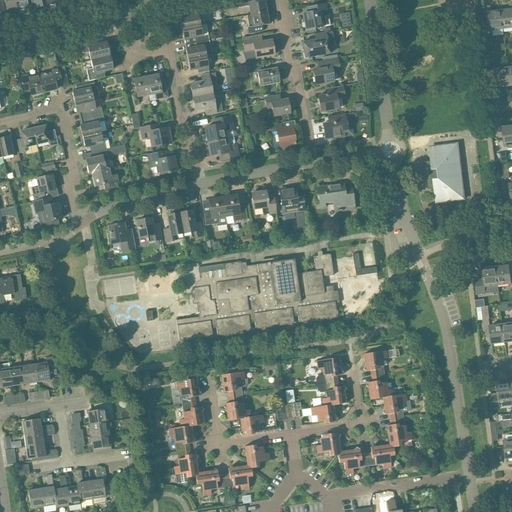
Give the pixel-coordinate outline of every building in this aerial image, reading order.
[(4,0),(7,11),(17,8),(29,6),(27,1),(27,0),(4,0)] [(58,4),(56,0),(33,0),(35,9),(50,6),(58,4)] [(251,15),(266,12),(264,0),(263,0),(257,1),(256,0),(227,0),(228,0),(229,10),(249,6),(251,15)] [(309,13),(304,14),(306,30),(323,27),(330,26),(328,16),(325,17),(324,11),(326,11),(325,4),(308,7),(309,13)] [(181,24),(179,25),(180,30),(200,26),(200,25),(198,16),(203,15),(202,7),(187,10),(181,11),(182,18),(180,18),(181,24)] [(511,9),(501,11),(504,29),(511,27),(511,9)] [(491,31),(504,29),(501,11),(489,12),(491,31)] [(251,15),(247,15),(249,28),(248,28),(249,34),(263,32),(262,26),(268,25),(266,12),(251,15)] [(350,12),(341,14),(344,27),(352,25),(350,12)] [(200,26),(180,30),(181,35),(183,35),(184,40),(197,38),(198,42),(209,40),(206,24),(200,25),(200,26)] [(332,38),(331,32),(315,35),(316,41),(303,43),(305,59),(330,54),(328,39),(332,38)] [(77,36),(78,42),(87,40),(85,34),(77,36)] [(258,43),(257,36),(242,39),(245,52),(243,53),(246,62),(248,63),(258,60),(258,59),(274,56),(271,41),(258,43)] [(89,52),(91,61),(110,56),(106,42),(98,44),(96,39),(87,41),(80,43),(82,54),(89,52)] [(187,55),(185,56),(186,61),(206,57),(212,56),(209,40),(198,42),(199,47),(186,49),(187,55)] [(89,82),(93,81),(106,78),(104,72),(113,70),(110,56),(91,61),(93,69),(86,70),(89,81),(89,82)] [(206,57),(186,61),(187,66),(189,66),(190,71),(198,70),(199,75),(209,73),(206,57)] [(340,73),(338,59),(318,62),(319,69),(313,70),(316,85),(334,82),(332,74),(340,73)] [(265,72),(263,65),(249,68),(250,74),(258,72),(261,86),(279,83),(277,69),(265,72)] [(498,88),(511,86),(508,68),(496,69),(498,88)] [(39,75),(44,93),(57,90),(55,85),(62,84),(58,69),(52,70),(52,72),(39,75)] [(190,85),(193,98),(212,94),(211,86),(218,85),(215,73),(201,76),(202,83),(190,85)] [(32,96),(44,93),(39,75),(28,78),(27,76),(21,78),(25,92),(31,91),(32,96)] [(158,75),(146,77),(150,96),(151,100),(162,98),(162,99),(168,98),(166,86),(160,87),(158,75)] [(150,96),(146,77),(146,76),(140,77),(140,78),(134,79),(138,98),(150,96)] [(95,87),(93,81),(89,82),(89,81),(76,85),(77,91),(72,92),(73,97),(71,98),(73,103),(93,99),(99,97),(97,87),(95,87)] [(344,98),(343,87),(327,89),(328,95),(318,97),(321,113),(339,110),(337,99),(344,98)] [(212,94),(193,98),(196,112),(208,109),(209,116),(223,113),(221,101),(214,102),(212,94)] [(272,103),(271,97),(265,98),(267,111),(272,110),(274,117),(290,114),(288,100),(272,103)] [(93,99),(73,103),(74,108),(76,108),(77,114),(83,112),(84,118),(103,114),(101,107),(95,109),(93,99)] [(247,107),(245,100),(239,101),(240,109),(247,107)] [(364,111),(363,103),(354,105),(355,112),(364,111)] [(79,132),(81,137),(101,133),(99,123),(105,122),(103,114),(84,118),(86,124),(80,126),(81,132),(79,132)] [(139,127),(137,114),(131,115),(133,129),(139,127)] [(347,124),(345,114),(328,117),(329,124),(323,125),(325,140),(345,137),(343,125),(347,124)] [(207,143),(226,139),(225,131),(233,130),(230,117),(212,120),(214,127),(205,129),(207,143)] [(160,130),(158,124),(140,128),(142,140),(150,138),(152,148),(171,144),(168,129),(160,130)] [(283,129),(282,124),(270,126),(271,132),(277,131),(280,148),(296,145),(293,128),(283,129)] [(33,129),(37,145),(49,142),(50,147),(57,145),(53,130),(47,132),(45,126),(33,129)] [(505,146),(511,144),(511,126),(503,127),(505,146)] [(24,148),(37,145),(33,129),(21,132),(22,139),(17,140),(20,154),(25,153),(24,148)] [(90,147),(91,153),(107,149),(105,142),(103,143),(101,133),(81,137),(82,142),(84,142),(85,148),(90,147)] [(3,136),(0,136),(0,145),(3,158),(14,155),(10,136),(4,138),(3,136)] [(226,139),(207,143),(210,157),(219,155),(221,162),(239,158),(236,145),(228,146),(226,139)] [(464,200),(457,144),(430,147),(432,163),(426,163),(429,189),(435,188),(437,203),(464,200)] [(124,145),(117,147),(119,155),(126,153),(124,145)] [(109,161),(107,149),(91,153),(93,159),(86,160),(89,174),(92,174),(92,173),(106,170),(105,170),(104,162),(109,161)] [(167,158),(166,151),(148,155),(151,168),(159,166),(160,175),(176,172),(174,157),(167,158)] [(501,166),(508,165),(506,153),(499,154),(501,166)] [(135,160),(135,157),(127,159),(128,165),(132,164),(132,160),(135,160)] [(55,169),(53,162),(41,165),(42,172),(55,169)] [(23,176),(20,163),(13,165),(17,178),(23,176)] [(508,165),(501,166),(503,179),(509,178),(508,165)] [(92,173),(92,174),(95,187),(104,185),(105,191),(119,187),(116,176),(110,177),(108,169),(105,170),(106,170),(92,173)] [(31,189),(34,202),(45,200),(44,193),(55,190),(52,175),(37,179),(39,187),(31,189)] [(344,189),(344,185),(317,189),(319,204),(333,202),(335,212),(355,209),(352,188),(344,189)] [(295,188),(279,190),(283,214),(295,212),(298,235),(308,234),(305,216),(302,194),(296,195),(295,188)] [(267,197),(266,192),(252,194),(254,210),(263,209),(264,215),(269,214),(277,213),(274,196),(267,197)] [(236,196),(223,198),(225,217),(232,216),(233,222),(247,220),(245,207),(238,208),(236,196)] [(227,226),(225,217),(223,198),(209,200),(211,212),(204,213),(205,226),(217,224),(217,227),(227,226)] [(34,203),(33,203),(36,213),(38,213),(41,228),(40,229),(59,225),(59,224),(58,224),(57,220),(61,219),(58,204),(52,205),(51,199),(45,200),(34,202),(34,203)] [(179,213),(183,234),(191,233),(192,238),(203,236),(201,223),(194,224),(192,211),(179,213)] [(183,234),(179,213),(167,216),(170,228),(163,230),(166,243),(177,241),(176,235),(183,234)] [(152,225),(151,218),(136,221),(139,238),(148,236),(149,242),(162,240),(159,224),(152,225)] [(126,237),(124,223),(109,226),(112,244),(120,242),(122,252),(135,249),(132,236),(126,237)] [(251,243),(250,236),(242,237),(243,244),(251,243)] [(214,248),(213,240),(206,241),(207,249),(214,248)] [(180,299),(173,300),(178,336),(178,340),(231,332),(231,330),(237,329),(318,317),(322,317),(326,311),(325,302),(331,301),(324,250),(261,259),(262,268),(234,272),(233,263),(181,270),(177,276),(180,299)] [(357,275),(377,272),(376,267),(362,269),(359,253),(354,254),(357,275)] [(496,267),(498,286),(511,284),(509,266),(496,267)] [(483,269),(484,281),(476,282),(477,294),(499,292),(498,286),(496,267),(483,269)] [(0,277),(0,302),(4,302),(3,296),(14,294),(15,301),(26,299),(25,288),(21,289),(19,275),(0,277)] [(489,319),(488,307),(481,308),(483,320),(489,319)] [(511,323),(503,324),(505,343),(511,342),(511,323)] [(492,345),(505,343),(503,324),(490,326),(492,345)] [(371,377),(384,375),(382,359),(387,359),(386,351),(363,355),(365,367),(364,369),(364,370),(366,371),(366,372),(370,371),(371,377)] [(46,363),(35,365),(37,383),(50,381),(49,376),(56,375),(54,359),(51,357),(45,358),(46,363)] [(316,385),(337,382),(336,376),(341,376),(341,375),(343,373),(342,372),(341,371),(339,358),(316,362),(317,370),(322,369),(323,375),(318,376),(315,379),(316,385)] [(277,370),(276,363),(264,365),(265,369),(261,370),(263,378),(269,377),(268,371),(277,370)] [(9,364),(0,365),(0,388),(13,386),(10,369),(9,364)] [(25,384),(37,383),(35,365),(22,367),(25,384)] [(13,386),(25,384),(22,367),(10,369),(13,386)] [(228,392),(229,398),(242,396),(241,388),(245,388),(247,384),(247,379),(244,380),(243,367),(232,369),(233,374),(221,376),(223,388),(221,390),(221,391),(223,392),(223,393),(228,392)] [(384,375),(371,377),(372,382),(367,383),(367,384),(366,386),(368,388),(370,400),(382,399),(382,398),(393,397),(392,396),(391,389),(387,390),(384,375)] [(180,390),(182,405),(195,403),(194,397),(199,397),(199,396),(200,394),(200,393),(198,392),(197,379),(174,383),(175,390),(180,390)] [(338,387),(337,382),(316,385),(317,391),(320,393),(326,393),(327,399),(322,400),(323,407),(334,405),(334,406),(346,404),(344,391),(345,389),(343,387),(338,387)] [(499,396),(489,398),(490,406),(490,408),(511,405),(511,401),(511,395),(510,383),(497,385),(499,396)] [(294,403),(293,391),(285,392),(286,404),(294,403)] [(393,397),(382,398),(382,399),(384,411),(383,413),(385,415),(390,415),(391,420),(404,418),(403,413),(410,411),(409,405),(408,402),(406,402),(405,394),(392,396),(393,397)] [(244,411),(242,396),(229,398),(230,403),(225,404),(225,405),(224,407),(226,409),(228,421),(240,419),(250,417),(249,411),(244,411)] [(191,427),(203,425),(201,412),(203,410),(201,408),(196,408),(195,403),(182,405),(185,420),(180,421),(181,428),(191,427)] [(300,403),(292,404),(294,419),(300,418),(299,410),(301,410),(300,403)] [(285,405),(288,420),(294,419),(292,404),(285,405)] [(279,406),(281,420),(288,420),(285,405),(279,406)] [(334,405),(323,407),(311,409),(312,416),(317,416),(318,423),(325,421),(325,424),(336,422),(337,420),(337,419),(335,417),(334,406),(334,405)] [(275,421),(281,420),(279,406),(271,407),(272,414),(274,414),(275,421)] [(89,425),(107,422),(105,409),(87,412),(89,425)] [(264,423),(263,416),(250,417),(240,419),(242,431),(241,433),(241,434),(243,435),(243,436),(253,434),(253,432),(260,431),(259,424),(264,423)] [(404,418),(391,420),(392,426),(387,427),(385,429),(385,430),(387,431),(390,445),(393,448),(401,447),(400,442),(412,440),(411,432),(406,433),(404,418)] [(22,422),(24,435),(54,430),(54,427),(52,425),(41,427),(40,419),(22,422)] [(495,422),(490,423),(491,435),(497,435),(504,434),(502,421),(495,422)] [(109,434),(107,422),(89,425),(91,437),(109,434)] [(177,452),(189,450),(189,444),(194,443),(193,443),(195,441),(195,440),(193,439),(191,427),(181,428),(168,430),(170,437),(174,437),(176,451),(177,452)] [(24,435),(26,447),(44,444),(43,437),(53,435),(55,433),(54,430),(24,435)] [(330,457),(338,456),(340,453),(338,438),(340,436),(340,435),(338,434),(338,433),(327,435),(327,437),(320,438),(321,446),(316,446),(317,454),(329,452),(330,457)] [(109,434),(91,437),(93,450),(111,447),(109,434)] [(6,450),(11,449),(10,437),(3,438),(5,450),(6,450)] [(45,451),(44,444),(26,447),(28,460),(58,455),(57,451),(55,450),(45,451)] [(245,451),(247,466),(250,469),(258,468),(258,463),(269,461),(268,454),(264,454),(263,447),(255,448),(255,445),(245,447),(243,449),(243,450),(245,451)] [(393,448),(390,445),(375,447),(373,446),(372,446),(371,448),(370,448),(371,453),(365,454),(367,467),(383,465),(383,469),(391,468),(389,456),(394,456),(393,448)] [(340,453),(338,456),(339,464),(344,463),(345,475),(353,474),(352,469),(367,467),(365,454),(360,455),(359,450),(357,448),(356,449),(355,450),(340,453)] [(176,451),(168,452),(169,456),(177,455),(179,467),(174,468),(175,475),(176,475),(177,482),(181,481),(181,483),(186,483),(186,481),(188,480),(188,478),(193,478),(195,477),(198,474),(196,460),(197,458),(197,457),(195,455),(190,456),(189,450),(177,452),(176,451)] [(29,475),(28,465),(18,467),(19,476),(29,475)] [(229,474),(223,475),(225,488),(241,485),(241,490),(249,489),(247,477),(252,477),(250,469),(247,466),(233,468),(231,467),(230,467),(229,469),(228,469),(229,474)] [(97,481),(90,482),(93,499),(92,499),(93,505),(106,503),(106,498),(109,497),(111,496),(112,493),(112,489),(110,486),(106,486),(104,486),(101,468),(97,468),(95,471),(97,481)] [(212,472),(198,474),(195,477),(196,485),(201,484),(203,496),(211,495),(210,490),(225,488),(223,475),(218,476),(217,471),(215,470),(214,470),(212,472)] [(80,501),(81,501),(92,499),(93,499),(90,482),(83,483),(81,472),(79,471),(75,472),(78,487),(80,501)] [(41,489),(44,507),(55,505),(56,505),(54,490),(52,475),(48,475),(46,478),(48,488),(41,489)] [(56,508),(69,506),(64,476),(61,477),(59,479),(60,489),(54,490),(56,505),(55,505),(56,508)] [(64,476),(69,506),(81,504),(81,501),(80,501),(78,487),(71,488),(70,477),(67,476),(64,476)] [(44,507),(41,489),(34,490),(34,487),(28,488),(31,509),(44,507)] [(401,511),(399,495),(381,498),(383,511),(401,511)]
